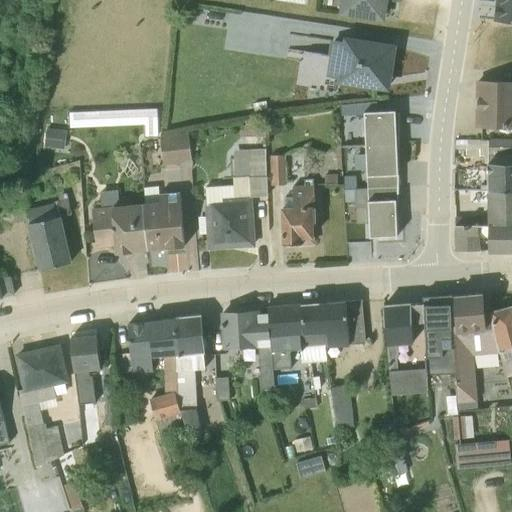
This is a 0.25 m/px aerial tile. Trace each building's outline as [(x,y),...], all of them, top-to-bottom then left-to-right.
[(339,0),(338,9),(383,17),(385,0),(398,0),(400,0),(399,0),(339,0)] [(511,0),(496,0),(495,18),(511,20),(511,0)] [(393,45),(334,36),(329,73),(338,74),(338,78),(387,85),(393,45)] [(511,79),(478,79),(477,124),(511,124),(511,79)] [(376,100),(365,99),(365,141),(399,141),(399,111),(376,111),(376,100)] [(68,143),(69,124),(49,123),(48,142),(68,143)] [(190,160),(188,131),(161,133),(163,162),(190,160)] [(511,136),(488,136),(488,138),(455,138),(455,136),(455,148),(479,148),(479,154),(483,154),(483,162),(488,162),(487,188),(511,188),(511,136)] [(399,142),(365,141),(364,172),(367,172),(367,182),(398,183),(398,172),(399,142)] [(268,193),(266,146),(234,147),(233,174),(233,182),(206,185),(206,202),(204,203),(207,247),(255,244),(252,194),(264,194),(268,193)] [(285,153),(269,153),(271,183),(286,182),(285,153)] [(360,174),(353,175),(344,175),(346,199),(361,198),(360,174)] [(313,177),(304,177),(304,183),(292,184),(293,195),(284,195),(284,205),(281,205),(282,241),(303,241),(303,242),(314,241),(314,220),(316,220),(313,177)] [(367,182),(368,198),(370,234),(397,233),(397,216),(398,216),(398,210),(396,209),(395,197),(399,197),(398,183),(395,184),(367,182)] [(149,248),(185,244),(180,189),(159,191),(158,184),(143,185),(144,201),(149,248)] [(511,220),(511,188),(487,188),(487,214),(455,216),(455,223),(511,220)] [(66,191),(58,193),(59,198),(54,199),(54,201),(26,208),(29,221),(28,221),(39,267),(72,259),(62,215),(71,211),(66,191)] [(144,201),(92,206),(96,245),(115,243),(115,251),(131,250),(149,248),(144,201)] [(511,221),(455,223),(455,249),(479,249),(479,233),(484,233),(484,238),(489,238),(489,249),(511,248),(511,221)] [(0,295),(15,292),(10,274),(0,276),(0,295)] [(486,319),(482,291),(452,294),(458,409),(478,407),(474,353),(500,350),(491,319),(486,319)] [(455,373),(451,292),(423,294),(423,300),(424,319),(427,390),(446,388),(446,373),(455,373)] [(366,339),(362,297),(321,301),(325,344),(325,345),(366,339)] [(411,301),(411,299),(383,301),(391,393),(427,390),(426,366),(398,368),(397,353),(398,352),(397,343),(413,340),(412,321),(424,319),(423,300),(411,301)] [(300,345),(301,361),(326,359),(321,301),(305,302),(308,344),(300,345)] [(270,343),(273,371),(284,369),(282,349),(300,347),(300,345),(308,344),(305,302),(268,305),(270,343)] [(511,302),(489,309),(507,375),(511,372),(511,302)] [(273,371),(270,343),(267,312),(257,312),(257,309),(223,311),(223,346),(258,345),(261,388),(275,386),(273,371)] [(202,430),(197,410),(195,367),(205,365),(205,350),(200,313),(175,316),(178,400),(188,431),(190,434),(202,430)] [(188,431),(178,400),(175,316),(149,319),(146,320),(128,322),(133,371),(152,369),(151,354),(164,353),(164,392),(150,396),(160,430),(168,428),(170,436),(188,431)] [(101,367),(96,331),(70,334),(79,413),(89,412),(88,403),(98,401),(95,373),(94,373),(90,373),(89,368),(101,367)] [(37,465),(64,452),(57,424),(46,425),(45,421),(43,421),(40,407),(58,404),(56,395),(53,383),(55,393),(67,390),(64,380),(69,379),(60,342),(56,342),(15,351),(23,386),(19,388),(36,465),(37,465)] [(312,371),(298,373),(301,399),(303,398),(304,407),(317,405),(312,371)] [(228,375),(216,376),(217,398),(230,397),(228,375)] [(336,427),(354,424),(347,382),(329,385),(336,427)] [(452,414),(453,436),(474,435),(472,413),(452,414)] [(411,431),(430,426),(429,420),(428,420),(398,427),(400,438),(384,442),(387,458),(423,450),(421,444),(418,445),(415,436),(413,437),(411,431)] [(454,442),(457,467),(510,462),(508,437),(454,442)] [(304,475),(329,468),(324,450),(299,456),(304,475)] [(89,500),(81,476),(74,478),(74,480),(64,483),(72,506),(89,500)]
